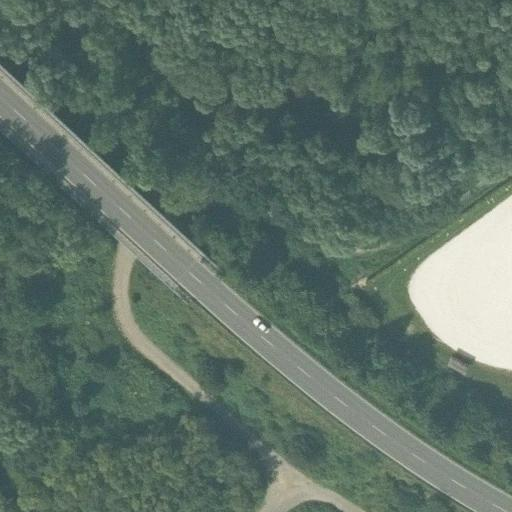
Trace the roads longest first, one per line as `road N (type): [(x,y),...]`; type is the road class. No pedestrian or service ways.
road 1 (track): [(310,497),(131,335),(118,286),(132,249),(171,196),(225,192),(340,241),(399,236),(511,151)]
road 2 (primary): [(511,500),(444,465),(193,264),(0,85)]
road 3 (track): [(132,249),(0,120)]
